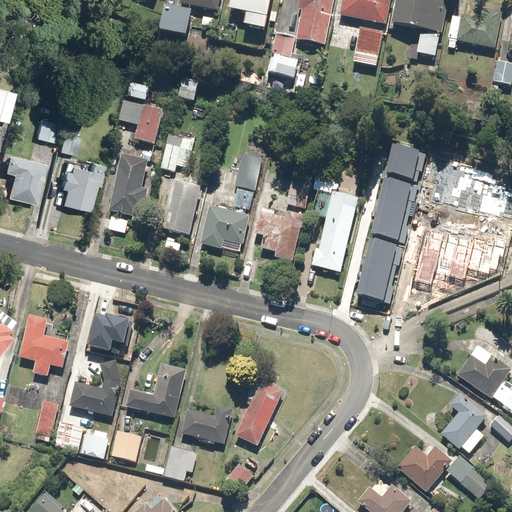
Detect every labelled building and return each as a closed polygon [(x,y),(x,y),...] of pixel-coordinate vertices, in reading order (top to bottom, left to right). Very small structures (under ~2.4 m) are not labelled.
[(222,0),(184,0),(184,4),(220,12),(222,0)] [(234,0),(232,10),(273,18),(276,0),(234,0)] [(327,46),(336,0),(306,0),(299,40),(327,46)] [(346,0),(343,15),(387,24),(391,0),(346,0)] [(442,0),(402,0),(397,24),(443,35),(451,2),(442,0)] [(169,7),(164,30),(191,36),(196,12),(169,7)] [(502,23),(504,14),(485,10),(483,20),(464,17),(459,42),(498,49),(502,23)] [(384,33),(362,29),(355,64),(378,68),(384,33)] [(292,59),(296,40),(278,36),(274,55),(292,59)] [(511,85),(511,63),(499,61),(495,82),(511,85)] [(187,81),(182,99),(197,102),(202,85),(187,81)] [(133,85),(131,97),(148,101),(150,89),(133,85)] [(0,118),(6,120),(13,94),(0,90),(0,118)] [(137,140),(157,145),(166,112),(145,107),(137,140)] [(42,120),(37,137),(57,142),(61,125),(42,120)] [(65,135),(62,151),(78,155),(81,138),(65,135)] [(171,137),(163,169),(178,173),(186,140),(171,137)] [(393,152),(387,173),(413,179),(418,158),(393,152)] [(5,172),(15,175),(9,197),(36,204),(47,165),(31,161),(31,160),(10,155),(5,172)] [(126,156),(113,210),(139,216),(152,163),(126,156)] [(245,157),(237,187),(258,192),(265,162),(245,157)] [(65,205),(92,211),(101,171),(74,165),(65,205)] [(372,233),(397,240),(412,187),(387,180),(372,233)] [(165,229),(193,235),(204,188),(176,182),(165,229)] [(318,265),(344,272),(362,202),(337,195),(318,265)] [(450,205),(424,199),(416,231),(442,238),(450,205)] [(253,217),(233,213),(233,212),(212,207),(202,246),(225,251),(227,242),(246,247),(253,217)] [(278,257),(296,262),(306,218),(293,215),(291,222),(263,215),(258,236),(265,238),(262,251),(279,255),(278,257)] [(130,221),(114,216),(110,230),(127,234),(130,221)] [(427,236),(417,280),(447,287),(449,279),(464,282),(465,276),(480,279),(481,273),(489,275),(491,269),(496,270),(499,256),(504,257),(508,242),(495,239),(494,244),(448,234),(446,241),(427,236)] [(360,294),(385,301),(400,249),(374,242),(360,294)] [(23,358),(38,361),(35,373),(50,377),(53,365),(66,368),(72,343),(46,336),(50,320),(32,316),(21,356),(23,357),(23,358)] [(96,316),(89,345),(112,351),(115,342),(127,345),(133,324),(106,317),(106,319),(96,316)] [(0,355),(12,338),(8,336),(11,333),(0,324),(0,355)] [(507,403),(505,406),(511,410),(511,389),(504,385),(511,373),(511,367),(480,346),(459,376),(494,400),(496,396),(507,403)] [(119,393),(123,382),(118,361),(103,364),(108,382),(105,390),(80,383),(74,407),(113,417),(119,393)] [(128,408),(178,419),(189,370),(164,365),(157,397),(132,391),(128,408)] [(235,433),(260,446),(288,392),(263,379),(235,433)] [(472,402),(464,395),(454,407),(461,413),(443,435),(461,450),(490,416),(472,402)] [(46,403),(39,434),(53,437),(60,406),(46,403)] [(231,427),(236,408),(218,404),(216,415),(190,409),(183,436),(226,445),(230,427),(231,427)] [(511,425),(502,416),(492,426),(510,443),(511,440),(511,425)] [(62,422),(55,445),(80,452),(87,428),(62,422)] [(119,433),(114,456),(139,461),(143,439),(119,433)] [(88,436),(83,453),(106,459),(111,441),(88,436)] [(149,464),(148,472),(187,481),(189,471),(195,473),(199,452),(174,446),(169,468),(149,464)] [(417,446),(400,468),(413,478),(412,479),(429,493),(454,461),(437,448),(430,457),(417,446)] [(463,457),(449,473),(480,499),(494,483),(463,457)] [(241,464),(227,480),(241,493),(255,477),(241,464)] [(130,472),(126,486),(149,492),(153,477),(130,472)] [(405,511),(413,502),(395,488),(386,499),(373,488),(361,502),(373,511),(405,511)] [(65,511),(47,496),(33,511),(65,511)] [(177,511),(166,499),(151,511),(146,505),(137,511),(177,511)]
